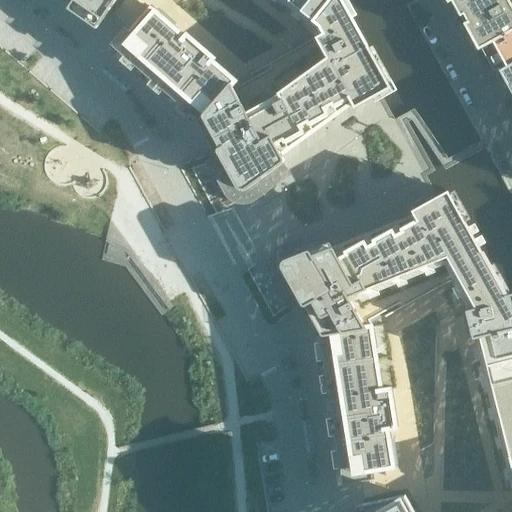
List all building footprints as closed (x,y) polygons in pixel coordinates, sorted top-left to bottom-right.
[(76,0),(70,9),(98,29),(110,12),(115,5),(117,0),(277,0),(277,1),(295,14),(303,21),(307,16),(318,35),(309,40),(319,57),(266,96),(272,104),(258,114),(268,135),(253,143),(226,88),(236,82),(218,66),(220,64),(209,54),(210,52),(195,39),(193,41),(186,36),(185,38),(150,8),(136,24),(122,40),(133,51),(145,61),(142,63),(140,67),(134,74),(172,107),(178,100),(181,102),(189,109),(200,119),(198,121),(198,122),(198,123),(198,124),(208,141),(208,142),(209,142),(210,142),(211,142),(215,140),(220,148),(219,148),(218,149),(217,150),(217,151),(217,152),(218,154),(221,158),(221,160),(237,188),(238,189),(240,190),(241,190),(243,190),(245,190),(246,190),(283,162),(284,162),(284,161),(284,160),(284,159),(282,154),(352,103),(355,108),(379,94),(380,94),(391,88),(395,86),(371,44),(368,46),(351,16),(356,14),(347,0),(76,0)] [(511,0),(445,0),(455,18),(459,15),(469,33),(477,29),(495,63),(498,68),(511,59),(511,0)] [(120,50),(140,67),(142,63),(145,61),(133,51),(122,40),(119,44),(116,46),(120,50)] [(506,82),(511,92),(511,91),(511,59),(498,68),(499,70),(501,73),(504,78),(506,82)] [(322,336),(313,337),(330,445),(339,444),(342,443),(342,442),(346,442),(349,458),(351,474),(360,472),(369,471),(384,469),(393,467),(371,330),(355,333),(353,327),(439,287),(454,315),(448,316),(456,347),(467,344),(469,357),(472,371),(466,373),(468,383),(466,384),(464,384),(466,396),(471,395),(475,417),(471,418),(473,428),(478,427),(481,445),(478,445),(479,457),(485,456),(489,476),(484,477),(486,488),(493,486),(494,491),(497,503),(493,503),(494,511),(415,511),(407,495),(390,498),(374,501),(365,503),(356,505),(358,511),(511,511),(511,293),(510,294),(493,263),(489,265),(465,221),(471,218),(455,189),(449,192),(448,191),(437,197),(436,197),(411,212),(413,216),(333,248),(329,243),(284,260),(283,261),(282,263),(281,264),(281,267),(282,268),(297,296),(298,298),(301,303),(301,304),(302,305),(303,306),(304,306),(305,306),(322,336)] [(347,474),(351,474),(349,458),(346,442),(342,442),(342,443),(339,444),(343,470),(344,475),(347,474)]
